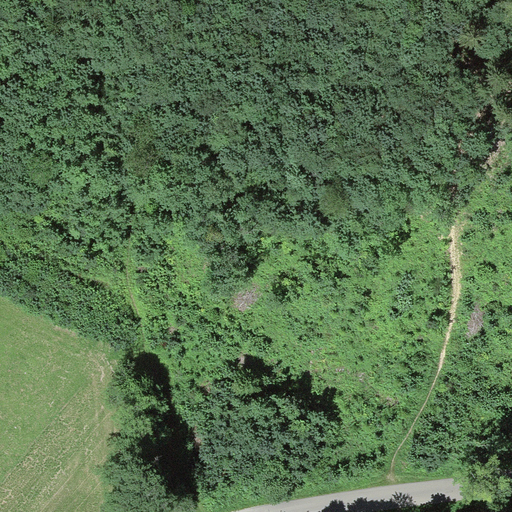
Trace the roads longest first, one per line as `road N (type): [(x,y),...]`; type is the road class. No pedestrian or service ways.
road 1 (track): [(440,0),(455,126),(457,305),(397,469),(396,494)]
road 2 (unclassified): [(511,481),(283,511)]
